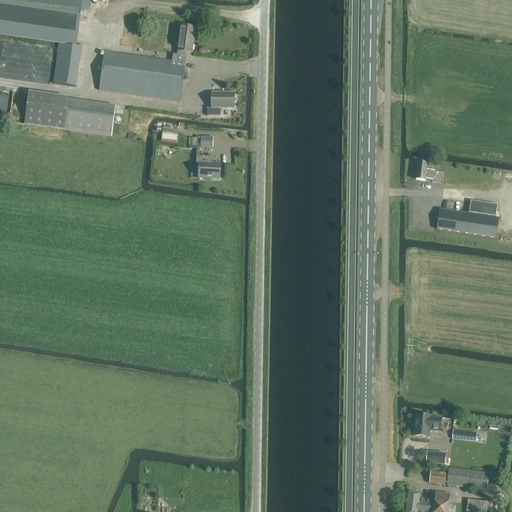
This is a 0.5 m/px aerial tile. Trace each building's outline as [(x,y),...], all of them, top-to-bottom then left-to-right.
[(0,0),(0,34),(77,45),(82,11),(90,12),(92,0),(0,0)] [(192,53),(195,28),(182,27),(178,55),(174,55),(173,62),(105,52),(99,91),(181,102),(187,53),(192,53)] [(59,45),(53,85),(76,88),(81,48),(59,45)] [(69,100),(28,94),(24,125),(64,131),(69,100)] [(207,117),(220,117),(220,109),(234,109),(234,94),(211,94),(211,109),(207,108),(207,117)] [(64,131),(111,138),(116,107),(69,100),(64,131)] [(161,143),(178,145),(178,136),(161,135),(161,143)] [(213,149),(213,138),(196,138),(196,148),(213,149)] [(196,165),(199,165),(199,179),(220,180),(220,165),(208,164),(209,158),(196,157),(196,165)] [(432,171),(433,165),(419,163),(416,180),(425,181),(427,170),(432,171)] [(498,206),(471,201),(469,213),(496,217),(498,206)] [(496,240),(499,220),(440,211),(437,231),(496,240)] [(441,432),(442,419),(432,418),(432,417),(416,415),(414,436),(430,438),(430,431),(441,432)] [(477,442),(477,434),(453,431),(452,439),(477,442)] [(428,452),(426,464),(445,466),(446,454),(428,452)] [(487,491),(489,474),(449,469),(447,486),(487,491)] [(445,486),(447,474),(431,472),(429,484),(445,486)] [(409,494),(407,511),(447,511),(450,495),(436,493),(435,500),(421,499),(422,496),(420,495),(409,494)] [(467,511),(486,511),(488,502),(468,500),(467,511)]
